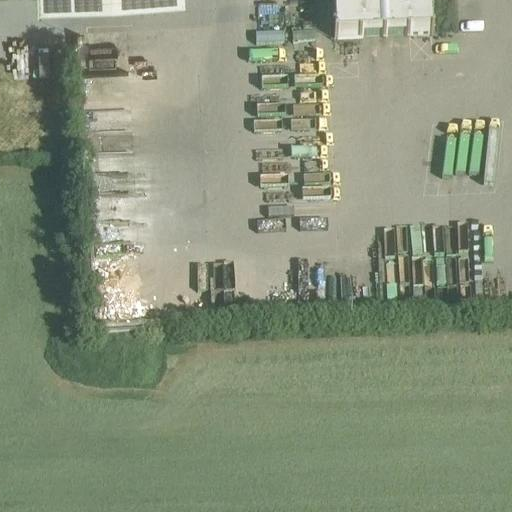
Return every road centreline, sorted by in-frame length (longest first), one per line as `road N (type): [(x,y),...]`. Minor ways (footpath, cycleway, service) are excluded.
road 1 (unknown): [(212,20),(203,79),(204,182),(222,215),(370,212)]
road 2 (unknown): [(509,60),(372,74),(370,212)]
road 3 (unknown): [(212,20),(0,24)]
road 4 (unknown): [(511,191),(478,209),(370,212)]
